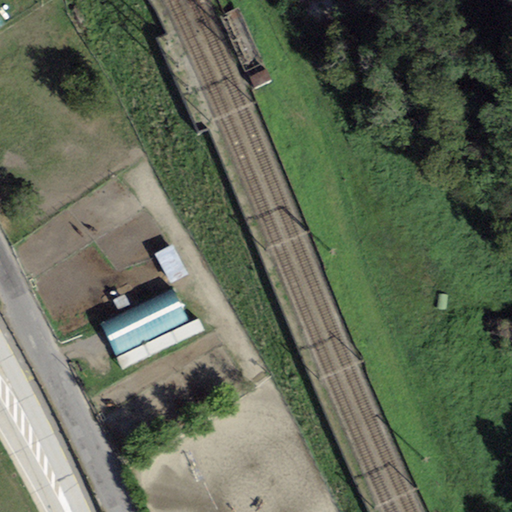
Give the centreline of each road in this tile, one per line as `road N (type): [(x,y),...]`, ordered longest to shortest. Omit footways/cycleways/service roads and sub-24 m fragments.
road 1 (unclassified): [(0,264),(122,511)]
road 2 (primary): [(78,511),(0,356)]
